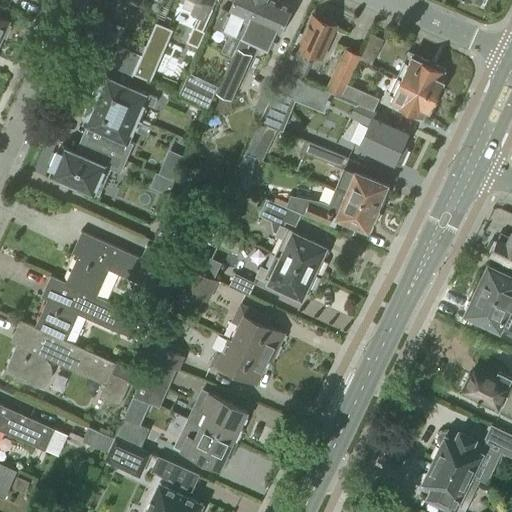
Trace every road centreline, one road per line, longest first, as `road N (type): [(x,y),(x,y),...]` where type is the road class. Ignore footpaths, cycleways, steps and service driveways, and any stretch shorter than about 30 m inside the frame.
road 1 (tertiary): [(303,511),(469,166)]
road 2 (residential): [(0,163),(69,0)]
road 3 (residential): [(511,58),(378,0)]
